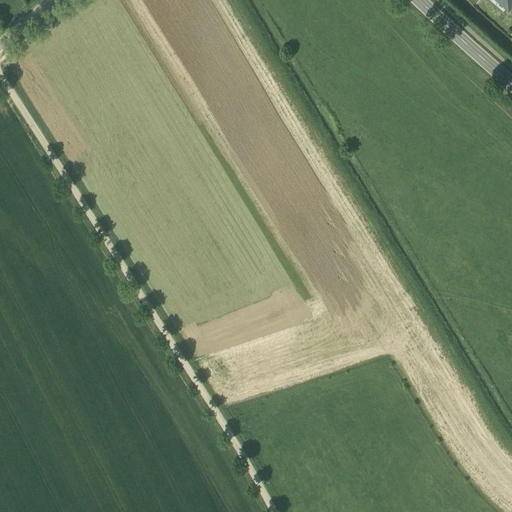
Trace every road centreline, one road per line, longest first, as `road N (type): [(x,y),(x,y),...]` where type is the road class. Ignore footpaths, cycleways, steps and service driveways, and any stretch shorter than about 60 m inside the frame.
road 1 (unclassified): [(274,511),(0,84)]
road 2 (tertiary): [(511,85),(418,0)]
